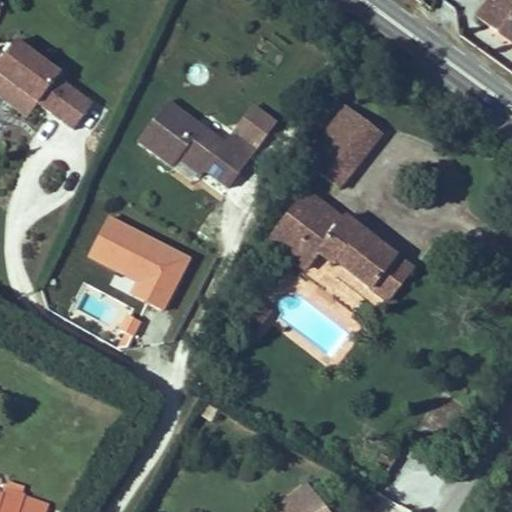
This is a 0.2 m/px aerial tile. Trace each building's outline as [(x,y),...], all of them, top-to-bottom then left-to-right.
[(511,0),(503,0),(486,27),(511,43),(511,0)] [(0,61),(33,86),(69,113),(88,86),(53,60),(57,55),(12,22),(0,38),(0,61)] [(33,86),(0,61),(0,80),(24,99),(33,86)] [(163,83),(133,123),(168,149),(174,141),(181,133),(185,136),(182,140),(200,153),(223,171),(252,132),(228,114),(220,126),(163,83)] [(346,106),(304,162),(341,190),(384,135),(346,106)] [(200,153),(182,140),(185,136),(181,133),(174,141),(196,158),(200,153)] [(340,210),(323,195),(297,224),(333,256),(337,251),(368,278),(393,249),(344,206),(340,210)] [(108,218),(89,257),(117,272),(111,285),(163,311),(189,258),(108,218)] [(410,264),(393,249),(368,278),(385,292),(410,264)] [(269,305),(245,284),(234,296),(258,316),(269,305)] [(0,511),(10,511),(21,479),(0,473),(0,511)] [(333,511),(326,502),(312,511),(333,511)]
